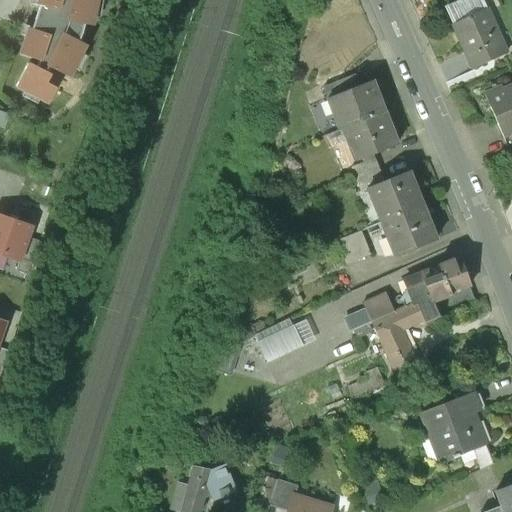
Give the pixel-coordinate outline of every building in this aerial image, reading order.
[(39,0),(38,5),(40,6),(32,29),(30,28),(21,55),(39,61),(37,69),(28,64),(16,86),(49,103),(56,89),(47,84),(51,76),(47,74),(50,68),(69,78),(86,45),(79,41),(83,33),(85,25),(92,26),(97,0),(39,0)] [(487,9),(452,24),(472,68),(507,53),(487,9)] [(345,79),(324,87),(328,99),(335,97),(334,96),(349,90),(345,79)] [(349,90),(334,96),(335,97),(338,106),(333,108),(341,129),(343,128),(384,112),(371,81),(349,90)] [(511,86),(503,91),(502,87),(484,95),(503,136),(511,132),(511,86)] [(384,112),(343,128),(350,146),(355,144),(361,158),(373,153),(396,144),(384,112)] [(373,153),(361,158),(363,162),(351,167),(356,179),(380,170),(373,153)] [(380,170),(356,179),(361,192),(368,189),(368,188),(384,182),(380,170)] [(384,182),(368,188),(368,189),(382,222),(421,206),(408,172),(384,182)] [(382,222),(381,222),(395,256),(436,240),(422,206),(421,206),(382,222)] [(31,226),(0,214),(0,255),(19,262),(27,237),(31,226)] [(360,230),(336,240),(345,264),(370,254),(360,230)] [(19,262),(16,271),(27,275),(39,241),(27,237),(19,262)] [(456,257),(437,265),(437,266),(406,279),(415,301),(417,301),(424,320),(426,323),(439,317),(432,302),(451,295),(450,293),(468,285),(456,257)] [(468,285),(450,293),(451,295),(432,302),(439,317),(475,301),(468,285)] [(381,294),(352,307),(355,314),(359,312),(362,319),(387,308),(381,294)] [(415,301),(371,321),(396,377),(419,366),(412,350),(408,352),(399,331),(424,320),(417,301),(415,301)] [(296,320),(254,336),(262,359),(305,344),(296,320)] [(272,358),(255,355),(257,345),(236,340),(230,370),(269,377),(272,358)] [(472,393),(421,414),(441,464),(459,457),(458,455),(485,445),(473,414),(480,412),(472,393)] [(223,464),(210,469),(193,466),(180,511),(198,511),(203,497),(211,494),(213,500),(221,497),(221,499),(231,495),(230,494),(234,492),(223,464)] [(297,486),(277,480),(269,505),(288,511),(292,496),(294,496),(297,486)] [(511,511),(511,484),(494,491),(499,506),(501,511),(511,511)] [(294,496),(292,496),(288,511),(287,511),(329,511),(331,508),(294,496)]
